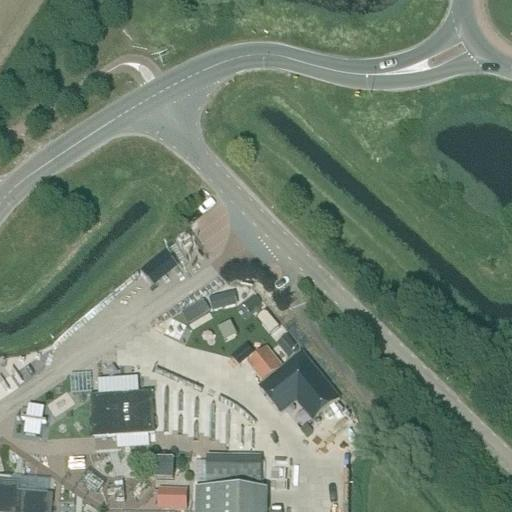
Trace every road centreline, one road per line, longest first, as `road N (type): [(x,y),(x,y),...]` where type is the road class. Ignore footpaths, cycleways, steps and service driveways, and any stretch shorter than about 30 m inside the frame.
road 1 (unclassified): [(511,462),(187,143),(157,96)]
road 2 (tertiary): [(157,96),(241,57),(388,74),(424,67),(474,41)]
road 3 (tertiary): [(0,203),(32,171),(157,96)]
